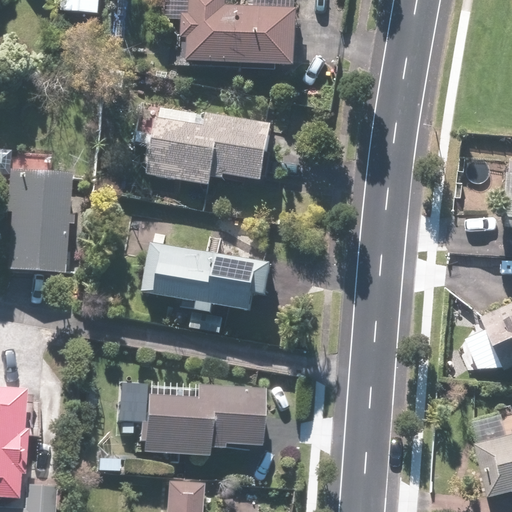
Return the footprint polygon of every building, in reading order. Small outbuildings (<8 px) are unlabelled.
[(99,0),(60,0),(59,14),(98,17),(99,0)] [(188,0),(188,17),(181,17),(179,42),(187,42),(185,65),(293,72),(296,15),(224,11),(224,0),(188,0)] [(211,178),(260,187),(270,129),(202,117),(199,131),(155,123),(145,178),(209,190),(211,178)] [(62,217),(65,177),(7,172),(0,261),(0,274),(57,279),(61,228),(68,229),(69,218),(62,217)] [(511,234),(511,176),(507,176),(503,234),(511,234)] [(270,268),(149,246),(147,257),(139,296),(248,316),(252,298),(264,300),(270,268)] [(511,306),(479,321),(503,374),(511,369),(511,306)] [(257,394),(191,389),(190,402),(142,398),(137,455),(202,460),(202,453),(218,454),(219,449),(253,451),(257,394)] [(19,393),(0,391),(0,502),(12,503),(13,479),(18,480),(21,434),(16,434),(19,393)] [(511,431),(510,433),(511,437),(473,446),(487,501),(511,494),(511,431)] [(198,511),(200,487),(161,486),(159,511),(198,511)] [(26,511),(23,511),(0,511),(51,511),(53,489),(28,488),(26,511)]
